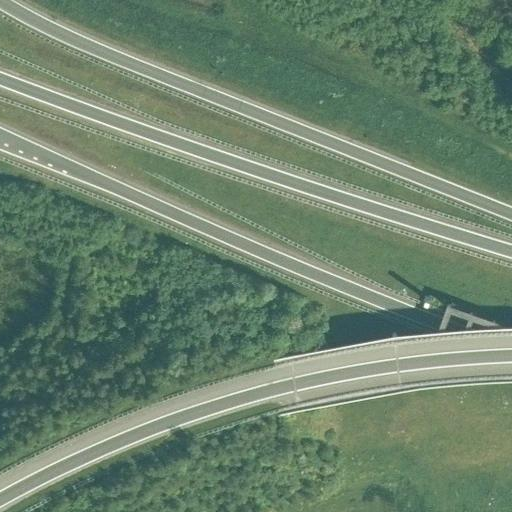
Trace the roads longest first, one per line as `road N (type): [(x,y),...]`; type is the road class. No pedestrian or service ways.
road 1 (trunk): [(0,136),(511,350)]
road 2 (trunk): [(511,213),(119,59),(0,1)]
road 3 (trunk): [(511,251),(0,78)]
road 4 (motorway): [(511,350),(293,378),(172,413),(0,494)]
